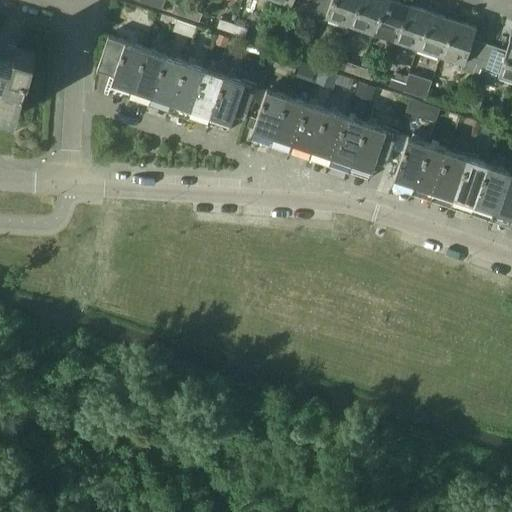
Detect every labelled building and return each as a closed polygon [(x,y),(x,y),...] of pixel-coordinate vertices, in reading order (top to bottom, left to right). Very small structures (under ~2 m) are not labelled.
[(289,11),(307,17),(309,9),(304,7),(306,0),(281,0),(292,3),(289,11)] [(306,0),(304,7),(309,9),(315,10),(318,0),(306,0)] [(327,15),(350,23),(357,0),(318,0),(315,10),(309,9),(307,17),(324,23),(327,15)] [(357,0),(350,23),(373,31),(382,0),(357,0)] [(382,0),(373,31),(395,38),(407,3),(399,0),(382,0)] [(172,11),(186,16),(189,7),(175,2),(172,11)] [(395,38),(418,46),(430,10),(407,3),(395,38)] [(189,7),(186,16),(200,20),(202,12),(189,7)] [(418,46),(441,54),(453,18),(430,10),(418,46)] [(217,26),(231,31),(234,23),(220,18),(217,26)] [(461,69),(479,75),(482,67),(476,65),(484,42),(473,38),(477,26),(453,18),(441,54),(464,62),(461,69)] [(234,23),(231,31),(245,36),(248,27),(234,23)] [(218,32),(215,41),(226,45),(229,36),(218,32)] [(112,80),(132,86),(146,46),(109,34),(99,63),(116,69),(112,80)] [(499,74),(511,78),(511,38),(510,38),(506,49),(495,46),(487,69),(482,67),(479,75),(496,81),(499,74)] [(476,65),(482,67),(487,69),(495,46),(484,42),(476,65)] [(300,43),(297,51),(306,54),(309,46),(300,43)] [(0,108),(17,113),(16,115),(17,115),(29,73),(30,73),(36,52),(16,47),(9,45),(1,61),(0,61),(0,108)] [(132,86),(152,93),(166,53),(146,46),(132,86)] [(152,93),(172,100),(185,60),(166,53),(152,93)] [(279,54),(275,64),(295,71),(298,60),(279,54)] [(172,100),(192,106),(205,66),(185,60),(172,100)] [(344,69),(358,74),(361,66),(347,61),(344,69)] [(192,106),(211,113),(225,73),(205,66),(192,106)] [(361,66),(358,74),(372,79),(375,70),(361,66)] [(392,76),(389,85),(403,89),(406,81),(408,76),(397,72),(395,77),(392,76)] [(225,73),(211,113),(232,120),(236,107),(247,111),(256,84),(225,73)] [(339,73),(336,81),(350,86),(353,78),(339,73)] [(359,81),(355,93),(371,99),(375,86),(359,81)] [(406,81),(403,89),(417,94),(420,86),(406,81)] [(253,127),(274,134),(287,94),(267,87),(253,127)] [(274,134),(294,141),(307,101),(287,94),(274,134)] [(410,97),(407,109),(418,113),(436,119),(440,108),(410,97)] [(294,141),(313,147),(327,108),(307,101),(294,141)] [(313,147),(333,154),(347,114),(327,108),(313,147)] [(333,154),(353,161),(366,121),(347,114),(333,154)] [(366,121),(353,161),(373,168),(376,160),(386,164),(398,131),(384,126),(383,127),(366,121)] [(395,175),(415,182),(429,142),(408,135),(395,175)] [(415,182),(435,189),(448,149),(429,142),(415,182)] [(435,189),(455,195),(468,155),(448,149),(435,189)] [(455,195),(474,202),(488,162),(468,155),(455,195)] [(508,169),(494,209),(511,214),(511,161),(510,161),(508,169)] [(474,202),(494,209),(508,169),(488,162),(474,202)]
